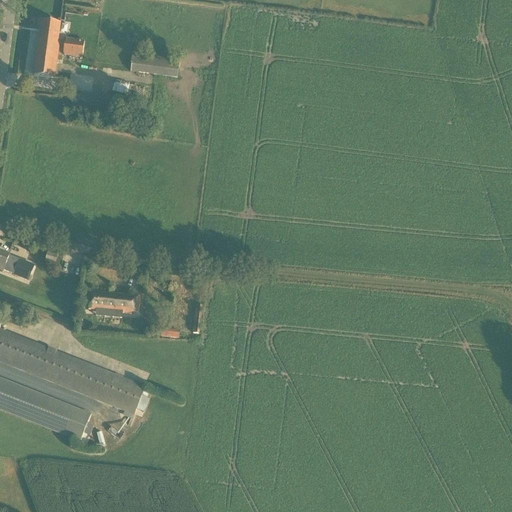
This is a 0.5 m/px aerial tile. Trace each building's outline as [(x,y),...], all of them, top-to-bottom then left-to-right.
[(58,42),(59,38),(61,24),(41,21),(34,76),(55,79),(60,42),(58,42)] [(85,42),(66,39),(63,57),(64,57),(83,59),(85,42)] [(133,54),(132,59),(131,71),(177,78),(180,60),(133,54)] [(113,116),(114,103),(72,96),(70,109),(113,116)] [(33,266),(0,252),(0,269),(27,281),(33,266)] [(122,314),(122,315),(132,316),(132,313),(140,314),(141,297),(140,297),(91,292),(89,311),(96,311),(122,314)] [(202,307),(196,306),(193,334),(199,335),(202,307)] [(5,323),(25,330),(29,320),(9,313),(5,323)] [(179,339),(179,332),(162,330),(161,337),(179,339)] [(0,362),(134,416),(137,411),(144,413),(149,400),(147,399),(149,395),(144,393),(145,390),(56,354),(56,352),(48,349),(48,351),(0,331),(0,362)] [(0,379),(0,410),(80,442),(91,415),(0,379)]
